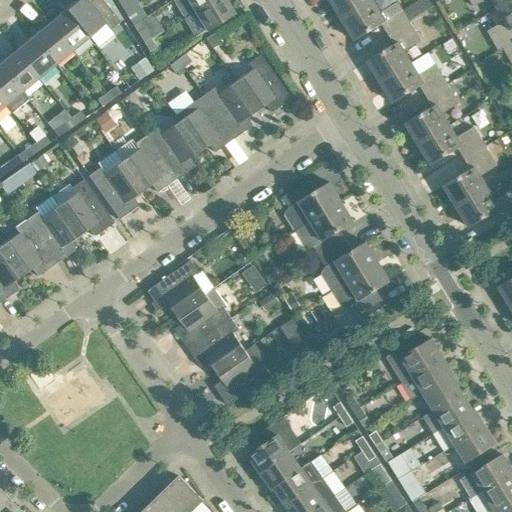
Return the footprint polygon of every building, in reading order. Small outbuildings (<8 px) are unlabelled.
[(77,0),(66,9),(88,37),(97,47),(113,34),(110,30),(120,21),(102,0),(77,0)] [(172,0),(184,18),(213,0),(172,0)] [(234,14),(225,0),(213,0),(184,18),(196,37),(234,14)] [(330,0),(337,10),(333,13),(338,22),(374,0),(373,0),(330,0)] [(381,12),(374,0),(338,22),(343,31),(348,28),(355,40),(382,24),(388,34),(410,21),(398,2),(381,12)] [(493,0),(498,8),(511,0),(470,0),(474,7),(485,0),(493,0)] [(511,0),(498,8),(506,21),(488,31),(499,51),(504,48),(504,47),(511,42),(511,0)] [(128,2),(121,6),(128,17),(133,25),(133,24),(144,18),(139,10),(135,12),(128,2)] [(88,37),(66,9),(49,23),(72,50),(88,37)] [(422,40),(410,21),(388,34),(395,44),(368,61),(376,73),(371,76),(376,84),(412,63),(404,51),(422,40)] [(72,50),(49,23),(33,37),(55,64),(72,50)] [(144,43),(151,38),(144,28),(137,32),(144,43)] [(222,42),(216,33),(215,33),(205,39),(212,49),(222,42)] [(55,64),(33,37),(16,51),(38,78),(55,64)] [(157,49),(151,38),(144,43),(150,53),(157,49)] [(38,78),(16,51),(0,63),(0,65),(22,91),(38,78)] [(191,61),(186,54),(185,53),(177,59),(183,67),(191,61)] [(252,69),(235,81),(256,110),(265,103),(271,112),(290,98),(260,55),(248,63),(252,69)] [(183,67),(177,59),(169,66),(175,73),(183,67)] [(419,75),(412,63),(376,84),(381,93),(386,90),(394,103),(420,86),(427,96),(448,83),(436,64),(419,75)] [(29,100),(22,91),(0,65),(0,99),(5,105),(12,114),(29,100)] [(256,110),(235,81),(218,93),(214,87),(203,95),(233,139),(252,125),(246,117),(256,110)] [(460,103),(448,83),(427,96),(433,107),(406,123),(414,135),(409,138),(414,147),(450,125),(443,113),(460,103)] [(111,99),(121,92),(116,86),(107,93),(111,99)] [(111,99),(107,93),(97,100),(101,106),(111,99)] [(233,139),(203,95),(174,115),(178,121),(199,150),(209,143),(214,152),(233,139)] [(81,111),(71,118),(76,124),(85,117),(81,111)] [(58,136),(76,124),(71,118),(53,130),(58,136)] [(199,150),(178,121),(161,133),(157,127),(145,135),(176,179),(195,165),(189,157),(199,150)] [(457,137),(450,125),(414,147),(420,155),(424,153),(432,165),(459,149),(465,159),(486,146),(474,126),(457,137)] [(176,179),(145,135),(134,143),(138,149),(121,161),(142,190),(152,183),(157,192),(176,179)] [(40,149),(50,142),(45,136),(36,143),(40,149)] [(22,161),(40,149),(36,143),(18,155),(22,161)] [(498,165),(486,146),(465,159),(471,169),(444,185),(452,198),(447,201),(452,209),(488,188),(481,176),(498,165)] [(5,174),(22,161),(18,155),(0,167),(5,174)] [(142,190),(121,161),(104,173),(100,167),(88,176),(119,219),(138,205),(132,197),(142,190)] [(83,179),(71,187),(75,193),(58,205),(79,234),(89,227),(95,236),(114,222),(83,179)] [(297,230),(342,202),(330,182),(316,190),(310,180),(283,197),(291,210),(289,212),(288,215),(297,230)] [(511,189),(495,200),(488,188),(452,209),(458,218),(462,215),(470,227),(497,211),(503,221),(511,215),(511,189)] [(354,222),(342,202),(297,230),(306,245),(310,246),(313,244),(320,257),(347,240),(341,230),(354,222)] [(79,234),(58,205),(41,217),(37,211),(26,219),(56,263),(75,249),(69,241),(79,234)] [(56,263),(26,219),(14,227),(18,233),(1,245),(22,274),(32,267),(38,276),(56,263)] [(353,250),(347,240),(320,257),(328,269),(326,271),(325,275),(334,289),(379,262),(366,242),(353,250)] [(22,274),(1,245),(0,245),(0,302),(18,289),(12,281),(22,274)] [(170,304),(177,314),(206,293),(194,276),(200,272),(191,260),(148,291),(162,310),(170,304)] [(391,282),(379,262),(334,289),(343,305),(347,305),(349,304),(357,317),(383,300),(377,290),(391,282)] [(253,266),(242,274),(247,282),(258,274),(253,266)] [(511,278),(499,286),(507,299),(502,302),(507,310),(511,307),(511,278)] [(184,324),(175,329),(189,348),(232,318),(225,307),(227,306),(214,288),(206,293),(177,314),(184,324)] [(240,329),(232,318),(189,348),(202,367),(210,361),(217,371),(246,350),(234,333),(240,329)] [(402,381),(443,356),(432,338),(412,351),(409,345),(388,358),(402,381)] [(272,375),(264,363),(266,362),(255,346),(247,351),(246,350),(217,371),(224,381),(215,386),(229,406),(272,375)] [(454,374),(443,356),(402,381),(413,399),(423,392),(452,375),(454,374)] [(463,392),(452,375),(423,392),(434,410),(463,392)] [(473,410),(473,409),(463,392),(434,410),(424,416),(434,433),(473,410)] [(354,397),(347,401),(354,411),(361,407),(354,397)] [(341,417),(347,412),(341,402),(334,406),(341,417)] [(367,417),(361,407),(354,411),(360,421),(367,417)] [(444,451),(455,444),(486,426),(475,408),(473,409),(473,410),(434,433),(444,451)] [(354,422),(347,412),(341,417),(347,427),(354,422)] [(290,452),(279,435),(292,426),(285,416),(249,441),(255,450),(249,455),(261,472),(290,452)] [(497,444),(486,426),(455,444),(466,462),(497,444)] [(376,431),(370,435),(376,445),(383,441),(376,431)] [(370,446),(363,436),(356,441),(363,451),(370,446)] [(390,451),(383,441),(376,445),(383,455),(390,451)] [(376,456),(370,446),(363,451),(369,461),(376,456)] [(275,488),(302,468),(290,452),(261,472),(273,490),(275,488)] [(511,468),(503,454),(473,473),(459,481),(470,499),(511,473),(511,468)] [(401,455),(388,463),(399,479),(411,472),(411,471),(401,455)] [(286,504),(324,478),(312,461),(302,468),(275,488),(286,504)] [(392,480),(385,470),(381,464),(371,471),(375,477),(379,475),(385,485),(392,480)] [(420,498),(426,494),(411,472),(399,479),(413,502),(420,498)] [(487,511),(511,497),(511,473),(470,499),(478,511),(487,511)] [(180,476),(165,492),(184,511),(211,511),(201,502),(203,500),(180,476)] [(310,511),(335,495),(324,478),(286,504),(291,511),(310,511)] [(392,481),(379,490),(390,507),(403,498),(392,481)] [(184,511),(165,492),(149,507),(153,511),(184,511)] [(18,511),(19,511),(3,495),(0,498),(0,511),(18,511)] [(346,511),(347,511),(335,495),(310,511),(346,511)] [(511,511),(511,497),(487,511),(511,511)] [(429,511),(428,510),(420,498),(413,502),(419,511),(429,511)] [(444,511),(439,502),(429,508),(430,511),(444,511)]
